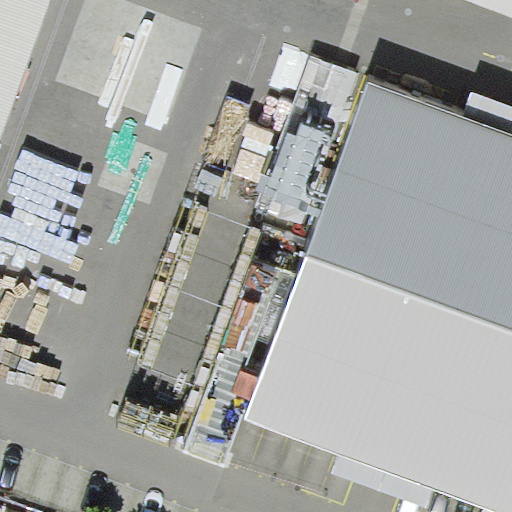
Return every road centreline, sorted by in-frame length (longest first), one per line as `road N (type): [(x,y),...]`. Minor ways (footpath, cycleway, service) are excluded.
road 1 (unknown): [(239,0),(151,213),(47,416)]
road 2 (unknown): [(47,416),(313,511)]
road 3 (unknown): [(297,0),(511,82)]
